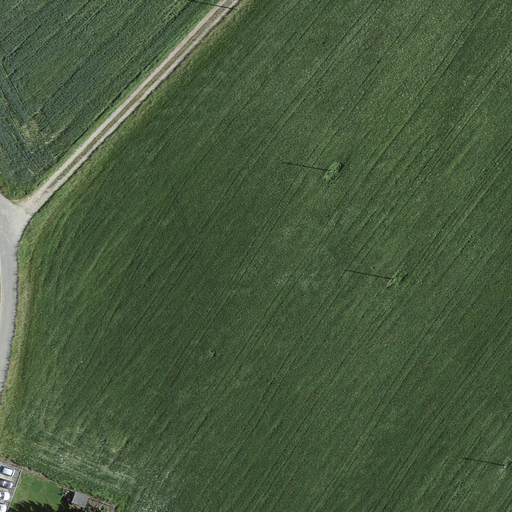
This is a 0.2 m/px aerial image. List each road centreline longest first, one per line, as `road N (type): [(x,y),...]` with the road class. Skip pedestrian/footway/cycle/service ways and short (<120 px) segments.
road 1 (track): [(4,231),(231,0)]
road 2 (unclassified): [(0,217),(8,330),(0,370)]
